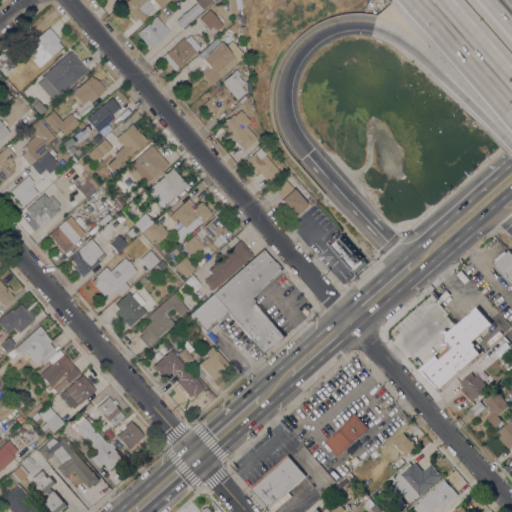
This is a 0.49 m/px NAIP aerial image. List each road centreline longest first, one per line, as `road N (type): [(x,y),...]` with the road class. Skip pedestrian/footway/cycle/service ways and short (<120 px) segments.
road 1 (residential): [(511,508),(67,0)]
road 2 (motorway): [(410,253),(380,237),(296,145),(281,117),(279,87),(290,63),(328,30),(374,29),(494,126)]
road 3 (residential): [(243,511),(0,231)]
road 4 (primary): [(511,164),(410,253)]
road 5 (motorway): [(425,0),(511,99)]
